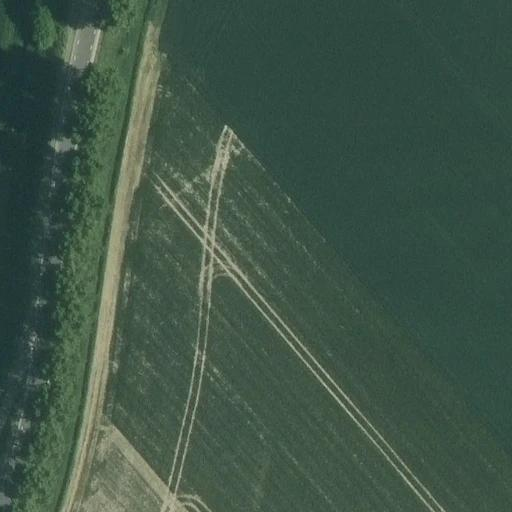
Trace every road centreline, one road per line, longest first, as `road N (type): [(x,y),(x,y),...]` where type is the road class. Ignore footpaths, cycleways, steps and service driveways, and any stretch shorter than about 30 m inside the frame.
road 1 (tertiary): [(42,339),(74,87),(96,0)]
road 2 (tertiary): [(5,511),(24,463),(42,339)]
